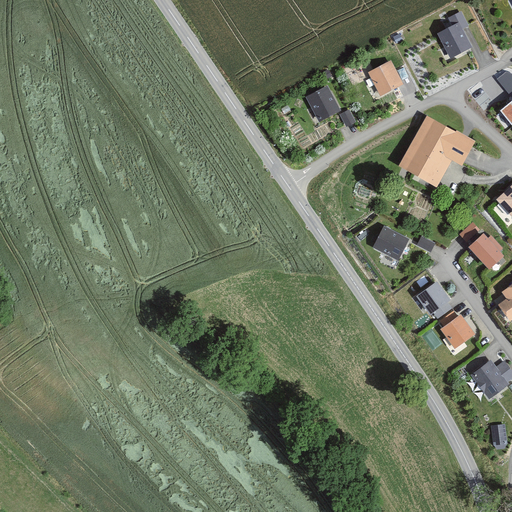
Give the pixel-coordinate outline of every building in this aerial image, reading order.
[(461,11),(448,19),(453,27),(458,24),(460,29),(468,25),(461,11)] [(453,27),(437,35),(450,60),(471,49),(460,29),(458,24),(453,27)] [(391,62),(370,73),(381,94),(402,83),(391,62)] [(327,87),(308,97),(320,121),(339,110),(327,87)] [(511,101),(500,111),(511,125),(511,101)] [(349,111),(341,115),(347,126),(355,122),(349,111)] [(428,118),(401,165),(434,183),(450,156),(462,163),(473,143),(428,118)] [(511,189),(497,204),(511,220),(511,189)] [(473,221),(460,233),(467,242),(481,230),(473,221)] [(410,240),(384,228),(374,251),(399,262),(410,240)] [(484,235),(469,249),(489,271),(504,258),(498,252),(502,249),(490,236),(488,239),(484,235)] [(435,243),(422,238),(418,248),(432,253),(435,243)] [(435,315),(449,305),(451,304),(437,285),(416,299),(430,319),(435,315)] [(511,286),(502,294),(507,301),(499,308),(510,323),(511,321),(511,286)] [(435,315),(438,320),(453,310),(449,305),(435,315)] [(440,323),(444,329),(458,319),(453,313),(440,323)] [(444,329),(440,332),(455,352),(475,337),(461,317),(458,319),(444,329)] [(491,359),(469,377),(490,402),(509,385),(507,383),(511,378),(511,371),(504,362),(498,368),(491,359)] [(507,449),(507,423),(494,423),(494,449),(507,449)]
